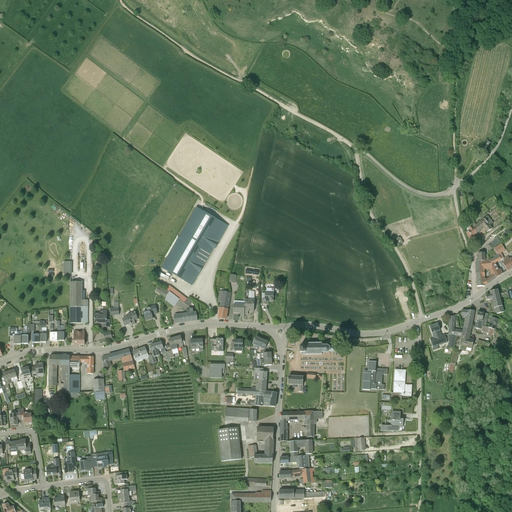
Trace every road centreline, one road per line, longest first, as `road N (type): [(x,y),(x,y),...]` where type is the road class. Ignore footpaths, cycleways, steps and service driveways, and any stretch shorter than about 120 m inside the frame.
road 1 (track): [(356,149),(191,55),(119,0)]
road 2 (tertiary): [(0,362),(34,351),(113,348),(199,324),(269,326)]
road 3 (track): [(506,0),(459,62),(456,186)]
road 4 (track): [(422,319),(407,270),(367,207),(356,149)]
road 5 (tertiary): [(274,511),(281,345)]
road 6 (tertiary): [(416,321),(369,334),(287,326)]
